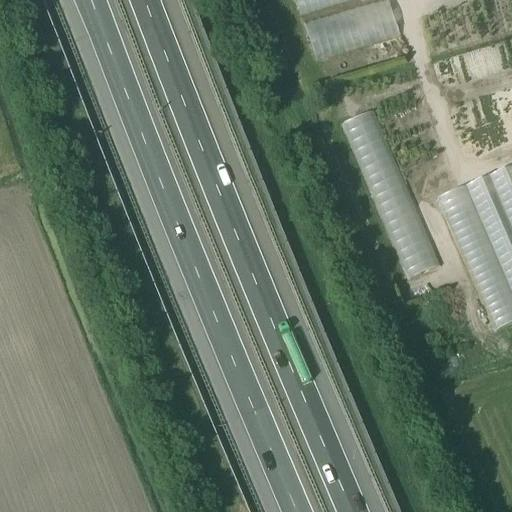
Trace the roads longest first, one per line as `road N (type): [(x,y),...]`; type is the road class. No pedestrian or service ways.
road 1 (motorway): [(355,511),(147,0)]
road 2 (motorway): [(87,0),(292,511)]
